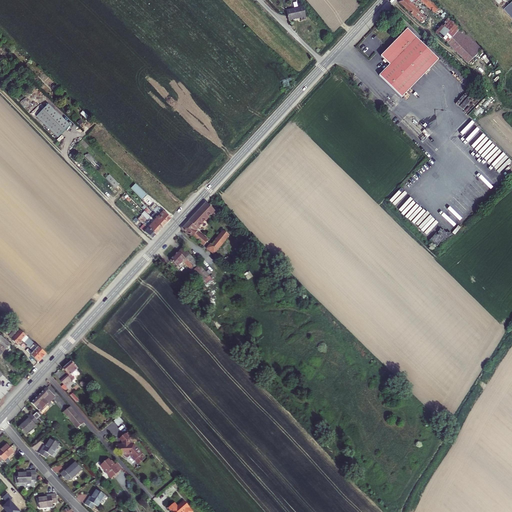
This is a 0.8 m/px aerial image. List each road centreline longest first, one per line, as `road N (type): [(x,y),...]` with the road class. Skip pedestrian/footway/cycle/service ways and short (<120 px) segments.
road 1 (tertiary): [(383,0),(0,417)]
road 2 (unclassified): [(0,420),(82,511)]
